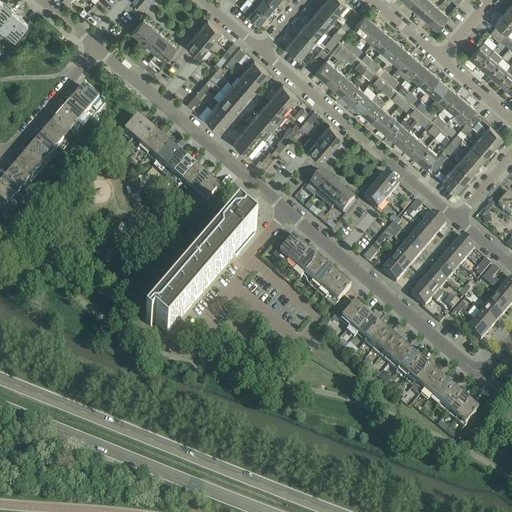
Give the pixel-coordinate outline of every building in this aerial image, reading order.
[(132,0),(142,8),(149,0),(132,0)] [(267,0),(253,0),(252,2),(266,15),(274,6),(267,0)] [(325,0),(325,1),(338,12),(346,3),(342,0),(325,0)] [(417,13),(428,0),(412,0),(408,5),(417,13)] [(427,20),(438,7),(429,0),(428,0),(417,13),(427,20)] [(325,1),(317,10),(330,22),(338,12),(325,1)] [(2,2),(0,4),(0,21),(10,9),(2,2)] [(244,12),(258,24),(266,15),(252,2),(244,12)] [(511,7),(509,5),(502,14),(511,23),(511,7)] [(448,15),(447,15),(438,7),(427,20),(436,29),(448,15)] [(0,21),(0,36),(1,37),(4,33),(19,16),(10,9),(0,21)] [(317,10),(309,20),(322,31),(330,22),(317,10)] [(352,12),(346,20),(352,24),(358,17),(352,12)] [(363,35),(374,22),(364,14),(353,27),(363,35)] [(511,23),(502,14),(494,23),(511,39),(511,37),(511,23)] [(26,34),(34,25),(29,20),(27,23),(19,16),(4,33),(12,41),(22,30),(26,34)] [(139,39),(151,25),(143,18),(139,22),(137,20),(129,29),(139,39)] [(207,20),(200,29),(213,40),(221,32),(207,20)] [(322,31),(309,20),(301,29),(314,40),(322,31)] [(340,27),(346,32),(352,24),(346,20),(340,27)] [(372,43),(383,30),(374,22),(363,35),(372,43)] [(148,46),(159,32),(151,25),(139,39),(148,46)] [(504,36),(495,28),(490,34),(499,42),(500,41),(504,36)] [(200,29),(193,37),(206,48),(213,40),(200,29)] [(301,29),(293,38),(307,49),(314,40),(301,29)] [(381,51),(392,38),(383,30),(372,43),(381,51)] [(337,31),(330,38),(336,43),(342,36),(337,31)] [(156,53),(167,39),(159,32),(148,46),(156,53)] [(206,48),(193,37),(186,45),(199,57),(206,48)] [(298,59),(298,58),(307,49),(293,38),(285,47),(286,48),(298,59)] [(324,45),(330,50),(336,43),(330,38),(324,45)] [(343,44),(350,50),(355,45),(348,38),(343,44)] [(390,59),(401,46),(392,38),(381,51),(390,59)] [(167,39),(156,53),(164,60),(176,47),(167,39)] [(217,45),(222,50),(227,44),(221,39),(217,45)] [(483,41),(470,57),(479,65),(493,50),(483,41)] [(230,54),(237,46),(233,43),(226,51),(230,54)] [(362,51),(355,45),(350,50),(357,56),(362,51)] [(343,58),(348,52),(341,46),(336,52),(343,58)] [(399,66),(411,53),(401,46),(390,59),(399,66)] [(238,61),(245,53),(239,48),(232,56),(238,61)] [(321,49),(315,56),(320,61),(327,54),(321,49)] [(479,65),(488,73),(497,63),(502,57),(493,50),(479,65)] [(351,64),(355,58),(348,52),(343,58),(351,64)] [(409,74),(420,61),(411,53),(399,66),(409,74)] [(361,60),(368,66),(373,60),(366,54),(361,60)] [(238,61),(232,56),(225,65),(229,68),(236,60),(238,61)] [(309,63),(314,68),(320,61),(315,56),(309,63)] [(241,64),(246,69),(260,80),(267,72),(254,60),(250,65),(244,60),(241,64)] [(326,60),(315,73),(324,81),(335,68),(326,60)] [(380,66),(373,60),(368,66),(376,72),(380,66)] [(418,82),(429,69),(420,61),(409,74),(418,82)] [(362,73),(366,68),(359,62),(355,67),(362,73)] [(216,63),(212,68),(216,71),(220,74),(223,70),(216,63)] [(488,73),(497,81),(507,70),(497,63),(488,73)] [(146,64),(143,68),(153,77),(157,72),(147,64),(146,64)] [(507,70),(497,81),(507,89),(511,82),(511,65),(507,70)] [(324,81),(333,88),(344,75),(335,68),(324,81)] [(369,80),(374,74),(366,68),(362,73),(369,80)] [(239,77),(253,88),(260,80),(246,69),(239,77)] [(427,90),(438,77),(429,69),(418,82),(427,90)] [(379,75),(387,81),(391,76),(384,70),(379,75)] [(344,75),(333,88),(342,96),(353,83),(344,75)] [(398,82),(391,76),(387,81),(394,88),(398,82)] [(232,85),(246,97),(253,88),(239,77),(232,85)] [(380,89),(385,84),(377,77),(373,83),(380,89)] [(436,98),(447,85),(438,77),(427,90),(436,98)] [(353,83),(342,96),(346,100),(346,99),(351,104),(362,91),(357,86),(361,82),(357,78),(353,83)] [(387,95),(392,90),(385,84),(380,89),(387,95)] [(225,93),(239,105),(246,97),(232,85),(225,93)] [(275,93),(289,105),(296,96),(282,85),(275,93)] [(445,106),(456,93),(447,85),(436,98),(445,106)] [(398,91),(405,97),(410,92),(403,86),(398,91)] [(84,87),(77,96),(97,114),(104,105),(84,87)] [(362,91),(351,104),(360,112),(372,99),(362,91)] [(417,98),(410,92),(405,97),(412,103),(417,98)] [(218,101),(232,113),(239,105),(225,93),(218,101)] [(268,101),(281,113),(289,105),(275,93),(268,101)] [(398,105),(403,100),(396,93),(391,99),(398,105)] [(454,114),(466,101),(456,93),(445,106),(454,114)] [(201,100),(199,99),(195,95),(186,105),(190,109),(194,104),(196,106),(201,100)] [(90,122),(97,114),(77,96),(70,104),(85,117),(90,122)] [(372,99),(360,112),(364,115),(363,117),(368,122),(370,120),(381,107),(372,99)] [(406,111),(410,106),(403,100),(398,105),(406,111)] [(211,110),(225,121),(232,113),(218,101),(211,110)] [(285,116),(281,113),(268,101),(261,110),(274,121),(278,124),(285,116)] [(416,107),(423,113),(428,107),(421,101),(416,107)] [(454,114),(451,118),(460,126),(464,122),(472,112),(475,109),(475,108),(466,101),(454,114)] [(62,112),(78,125),(85,117),(70,104),(62,112)] [(381,107),(370,120),(379,128),(390,115),(381,107)] [(435,114),(428,107),(423,113),(430,119),(435,114)] [(417,121),(421,115),(414,109),(409,114),(417,121)] [(225,121),(211,110),(204,118),(217,130),(225,121)] [(274,121),(261,110),(254,118),(267,129),(274,121)] [(310,123),(317,115),(318,115),(314,111),(306,120),(310,123)] [(55,121),(71,134),(78,125),(62,112),(55,121)] [(474,114),(466,123),(472,128),(481,135),(494,147),(502,137),(489,126),(484,131),(483,130),(484,128),(482,127),(483,126),(478,121),(480,118),(474,114)] [(379,128),(388,136),(399,123),(390,115),(379,128)] [(424,127),(429,121),(421,115),(417,121),(424,127)] [(434,122),(442,129),(446,123),(439,117),(434,122)] [(137,118),(124,133),(133,140),(146,125),(137,118)] [(271,132),(267,129),(254,118),(247,126),(260,138),(264,141),(271,132)] [(48,129),(63,142),(71,134),(55,121),(48,129)] [(388,136),(397,143),(408,130),(399,123),(388,136)] [(446,123),(442,129),(451,137),(456,131),(446,123)] [(472,128),(466,123),(460,130),(466,135),(472,128)] [(289,133),(288,133),(292,137),(292,136),(296,132),(295,131),(298,128),(297,127),(297,126),(295,124),(291,128),(292,129),(289,133)] [(133,140),(128,145),(136,152),(139,149),(154,132),(146,125),(133,140)] [(329,125),(322,133),(335,145),(342,136),(329,125)] [(435,136),(440,131),(432,125),(428,130),(435,136)] [(260,138),(247,126),(239,135),(252,147),(260,138)] [(41,137),(56,150),(63,142),(48,129),(41,137)] [(91,129),(87,134),(91,137),(95,133),(91,129)] [(408,130),(397,143),(406,151),(417,138),(408,130)] [(162,139),(154,132),(139,149),(147,156),(149,154),(162,139)] [(283,136),(280,140),(285,145),(291,138),(292,137),(288,133),(285,137),(283,136)] [(322,133),(315,141),(328,153),(335,145),(322,133)] [(462,139),(457,134),(451,141),(456,146),(462,139)] [(252,147),(239,135),(233,143),(246,154),(252,147)] [(481,135),(473,144),(486,156),(494,147),(481,135)] [(441,141),(444,144),(449,139),(445,136),(441,141)] [(34,145),(49,158),(56,150),(41,137),(34,145)] [(310,137),(303,146),(321,161),(328,153),(315,141),(310,137)] [(406,151),(415,159),(427,146),(417,138),(406,151)] [(162,139),(149,154),(157,161),(170,146),(162,139)] [(278,146),(274,150),(278,153),(285,145),(280,140),(276,144),(278,146)] [(456,146),(451,141),(445,148),(450,153),(456,146)] [(473,144),(465,154),(478,165),(486,156),(473,144)] [(27,153),(42,166),(49,158),(34,145),(27,153)] [(170,146),(157,161),(165,168),(178,153),(170,146)] [(427,146),(415,159),(425,167),(436,154),(427,146)] [(269,152),(265,157),(270,162),(278,153),(274,150),(271,154),(269,152)] [(441,152),(435,159),(441,164),(447,157),(441,152)] [(20,162),(35,174),(42,166),(27,153),(20,162)] [(165,168),(161,173),(169,180),(174,175),(187,160),(178,153),(165,168)] [(465,154),(457,163),(470,174),(478,165),(465,154)] [(259,160),(255,164),(263,171),(270,162),(265,157),(261,162),(259,160)] [(63,166),(67,162),(63,158),(59,162),(63,166)] [(441,164),(435,159),(429,167),(435,171),(441,164)] [(187,160),(174,175),(182,182),(195,167),(187,160)] [(134,165),(129,161),(124,167),(129,171),(134,165)] [(13,170),(28,183),(35,174),(20,162),(13,170)] [(457,163),(449,172),(463,183),(470,174),(457,163)] [(182,182),(175,191),(183,198),(190,189),(203,174),(195,167),(182,182)] [(35,188),(28,183),(13,170),(6,178),(27,195),(27,196),(35,188)] [(321,172),(305,190),(313,197),(315,195),(329,178),(321,171),(321,172)] [(463,183),(449,172),(441,181),(454,192),(454,193),(463,183)] [(378,182),(392,193),(399,185),(385,173),(378,182)] [(203,174),(190,189),(198,196),(211,181),(203,174)] [(27,195),(6,178),(0,185),(0,186),(14,199),(20,204),(27,195)] [(323,202),(338,185),(329,178),(315,195),(323,202)] [(198,196),(194,202),(202,209),(205,206),(209,210),(224,192),(211,181),(198,196)] [(371,190),(385,201),(392,193),(378,182),(371,190)] [(332,209),(334,206),(346,192),(338,185),(323,202),(332,209)] [(14,199),(0,186),(0,202),(7,208),(14,199)] [(157,195),(165,202),(170,196),(162,190),(157,195)] [(364,198),(377,210),(385,201),(371,190),(364,198)] [(354,200),(346,192),(334,206),(343,213),(354,200)] [(511,195),(509,193),(499,206),(503,209),(502,210),(504,212),(505,211),(511,217),(511,195)] [(43,202),(38,198),(35,202),(39,206),(43,202)] [(417,200),(409,208),(413,212),(415,213),(422,205),(417,200)] [(245,208),(252,214),(258,207),(251,201),(245,208)] [(35,217),(41,222),(48,213),(42,209),(35,217)] [(445,225),(432,213),(425,222),(438,233),(445,225)] [(256,230),(238,214),(149,318),(145,322),(150,327),(154,323),(167,334),(234,256),(236,257),(255,235),(253,233),(256,230)] [(123,222),(111,230),(115,237),(127,229),(123,222)] [(425,222),(418,230),(431,241),(438,233),(425,222)] [(431,241),(418,230),(411,238),(424,250),(431,241)] [(283,265),(288,260),(301,245),(292,238),(282,250),(279,248),(272,256),(283,265)] [(282,241),(279,238),(274,244),(277,247),(282,241)] [(411,238),(404,246),(417,258),(424,250),(411,238)] [(453,246),(467,258),(474,249),(461,238),(453,246)] [(379,239),(372,247),(377,252),(381,248),(379,247),(383,242),(379,239)] [(288,260),(296,267),(309,252),(301,245),(288,260)] [(404,246),(397,254),(410,266),(417,258),(404,246)] [(447,254),(460,266),(467,258),(453,246),(447,254)] [(377,252),(372,247),(363,257),(369,262),(377,252)] [(309,252),(296,267),(304,274),(317,259),(309,252)] [(397,254),(390,263),(403,274),(410,266),(397,254)] [(439,263),(453,274),(460,266),(447,254),(439,263)] [(304,274),(303,276),(311,283),(313,281),(325,266),(317,259),(304,274)] [(483,272),(491,264),(485,259),(478,267),(479,269),(483,272)] [(382,271),(396,283),(403,274),(390,263),(382,271)] [(432,271),(446,282),(453,274),(439,263),(432,271)] [(493,265),(486,274),(490,277),(492,279),(499,270),(493,265)] [(325,266),(313,281),(321,288),(334,273),(325,266)] [(279,270),(276,274),(284,281),(287,277),(279,270)] [(425,279),(439,291),(446,282),(432,271),(425,279)] [(321,288),(329,295),(342,280),(334,273),(321,288)] [(418,287),(432,299),(436,302),(443,294),(439,291),(425,279),(418,287)] [(337,303),(343,296),(350,288),(342,280),(329,295),(337,303)] [(502,288),(511,296),(511,281),(510,280),(502,288)] [(467,286),(460,294),(461,295),(463,295),(466,293),(467,294),(470,289),(467,286)] [(432,299),(418,287),(411,296),(425,307),(432,299)] [(495,296),(509,308),(511,303),(511,296),(502,288),(495,296)] [(488,304),(502,316),(509,308),(495,296),(488,304)] [(343,307),(336,315),(341,319),(350,326),(363,311),(354,304),(354,305),(348,311),(343,307)] [(502,316),(488,304),(481,313),(495,324),(502,316)] [(350,326),(358,333),(371,318),(363,311),(350,326)] [(495,324),(481,313),(474,321),(488,332),(495,324)] [(326,320),(321,325),(324,328),(329,322),(331,320),(328,317),(326,320)] [(358,333),(366,341),(379,326),(371,318),(358,333)] [(488,332),(474,321),(467,329),(480,341),(488,332)] [(366,341),(375,348),(387,333),(379,326),(366,341)] [(375,348),(383,355),(396,340),(387,333),(375,348)] [(383,355),(391,362),(404,347),(396,340),(383,355)] [(345,349),(344,350),(347,352),(352,357),(356,353),(357,351),(349,344),(348,345),(345,348),(345,349)] [(391,362),(399,369),(412,354),(404,347),(391,362)] [(412,354),(399,369),(397,371),(406,378),(420,361),(412,354)] [(367,359),(362,365),(367,369),(372,364),(367,359)] [(406,378),(414,385),(428,368),(420,361),(406,378)] [(414,385),(411,388),(419,395),(424,390),(437,375),(428,368),(414,385)] [(380,374),(377,377),(386,384),(391,378),(387,374),(383,371),(380,374)] [(424,390),(432,397),(445,382),(437,375),(424,390)] [(432,397),(440,404),(453,389),(445,382),(432,397)] [(390,383),(387,387),(393,392),(394,390),(396,388),(390,383)] [(440,404),(448,411),(461,396),(453,389),(440,404)] [(446,413),(455,420),(469,403),(461,396),(448,411),(446,413)] [(469,403),(455,420),(464,428),(478,411),(469,403)] [(445,432),(447,429),(439,422),(436,425),(445,432)] [(448,429),(445,432),(453,439),(456,435),(448,429)]
